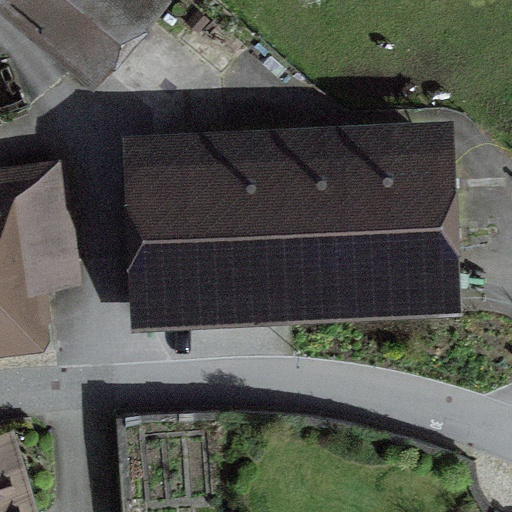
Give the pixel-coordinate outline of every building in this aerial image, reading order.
[(1,0),(91,77),(158,1),(157,0),(1,0)] [(9,57),(0,60),(0,116),(28,106),(9,57)] [(445,297),(439,147),(139,160),(146,310),(445,297)] [(36,254),(71,249),(62,186),(32,190),(28,166),(0,169),(0,325),(45,319),(36,254)] [(0,511),(45,511),(27,434),(0,440),(0,511)]
